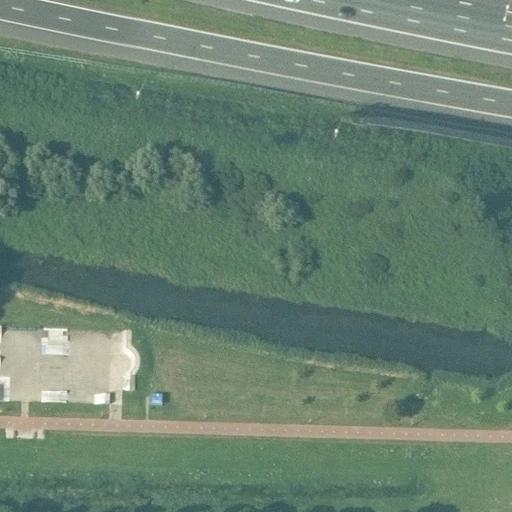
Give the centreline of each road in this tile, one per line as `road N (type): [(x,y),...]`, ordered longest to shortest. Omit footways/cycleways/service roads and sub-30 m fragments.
road 1 (motorway): [(0,7),(511,105)]
road 2 (motorway): [(391,0),(511,24)]
